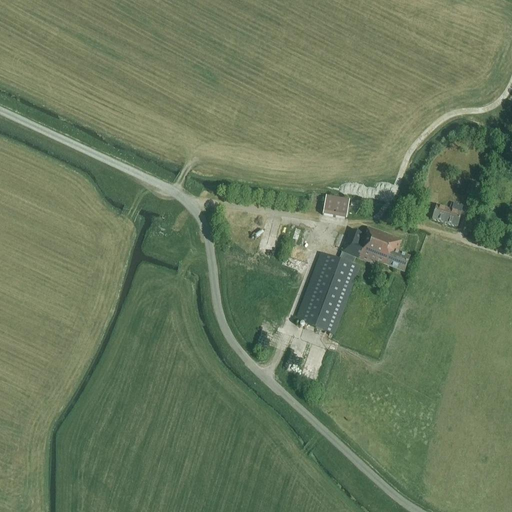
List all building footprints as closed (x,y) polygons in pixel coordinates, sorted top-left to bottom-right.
[(471,183),(467,197),(475,199),(480,186),(471,183)] [(322,216),(346,220),(349,201),(325,197),(322,216)] [(432,220),(444,224),(449,210),(446,210),(448,202),(440,200),(439,200),(437,207),(436,207),(432,220)] [(451,211),(449,210),(444,224),(457,228),(461,214),(460,214),(463,207),(453,204),(451,211)] [(364,236),(351,231),(341,256),(339,261),(321,254),(320,256),(295,321),(334,336),(359,269),(352,266),(355,258),(384,269),(385,266),(404,273),(410,258),(397,253),(401,241),(367,228),(364,236)]
